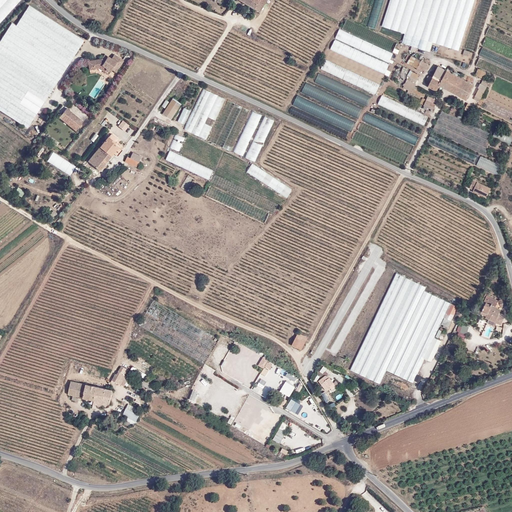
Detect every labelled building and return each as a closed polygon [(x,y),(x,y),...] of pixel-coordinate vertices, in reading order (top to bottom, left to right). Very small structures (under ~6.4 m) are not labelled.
[(0,0),(0,22),(20,0),(0,0)] [(265,0),(242,0),(260,10),(265,0)] [(474,0),(389,0),(382,25),(405,33),(402,42),(418,48),(421,37),(459,49),(474,0)] [(0,110),(27,128),(83,40),(29,5),(16,25),(11,22),(0,40),(0,110)] [(394,53),(340,29),(336,38),(390,62),(394,53)] [(102,56),(88,59),(89,69),(99,67),(108,73),(111,69),(116,72),(125,56),(114,53),(112,56),(104,53),(102,56)] [(411,54),(407,62),(417,67),(417,68),(425,72),(430,63),(411,54)] [(380,84),(325,58),(321,68),(375,94),(380,84)] [(447,68),(439,64),(428,84),(438,89),(440,84),(467,98),(475,82),(448,67),(447,68)] [(488,72),(477,66),(474,73),(485,79),(488,72)] [(420,74),(410,69),(407,74),(407,78),(403,87),(409,89),(407,93),(411,94),(412,89),(414,89),(417,83),(416,82),(420,74)] [(372,96),(326,76),(322,85),(368,105),(372,96)] [(479,100),(485,89),(487,86),(480,82),(478,87),(479,87),(473,97),(479,100)] [(347,100),(310,84),(305,94),(342,110),(347,100)] [(192,132),(212,91),(203,87),(184,128),(192,132)] [(400,93),(388,87),(385,93),(397,99),(400,93)] [(200,135),(219,94),(212,91),(192,132),(200,135)] [(209,139),(228,98),(219,94),(200,135),(209,139)] [(428,116),(383,95),(378,104),(424,125),(428,116)] [(428,95),(423,105),(433,109),(435,103),(432,102),(434,99),(428,95)] [(182,103),(173,98),(162,114),(171,120),(182,103)] [(216,143),(235,102),(228,98),(209,139),(216,143)] [(356,122),(303,98),(298,109),(351,132),(356,122)] [(224,146),(243,105),(235,102),(216,143),(224,146)] [(233,151),(253,109),(243,105),(224,146),(233,151)] [(83,120),(67,106),(59,116),(75,129),(83,120)] [(191,110),(184,107),(178,120),(185,123),(191,110)] [(245,156),(265,115),(253,109),(233,151),(245,156)] [(442,110),(432,130),(486,155),(491,145),(486,142),(490,133),(442,110)] [(275,120),(265,115),(245,156),(256,162),(275,120)] [(125,131),(129,126),(122,120),(118,125),(125,131)] [(511,140),(511,136),(496,129),(493,136),(511,144),(511,140)] [(87,159),(100,169),(113,152),(117,156),(123,148),(114,141),(117,138),(111,133),(109,135),(107,133),(87,159)] [(93,142),(99,136),(96,134),(90,139),(93,142)] [(173,134),(171,147),(177,148),(178,145),(182,146),(184,137),(173,134)] [(496,174),(500,166),(432,135),(428,144),(496,174)] [(214,170),(171,150),(166,159),(210,179),(214,170)] [(131,156),(128,154),(125,161),(137,166),(141,155),(133,151),(131,156)] [(76,166),(53,152),(48,161),(70,175),(76,166)] [(292,189),(252,163),(247,171),(287,197),(292,189)] [(190,189),(193,178),(187,176),(184,188),(190,189)] [(491,187),(474,179),(470,187),(474,189),(473,191),(487,196),(491,187)] [(18,188),(15,193),(22,197),(25,192),(18,188)] [(269,200),(265,208),(275,213),(279,204),(269,200)] [(413,382),(429,349),(441,324),(445,317),(451,303),(425,290),(426,287),(397,273),(351,369),(380,383),(387,370),(413,382)] [(487,324),(494,327),(497,323),(501,324),(506,316),(501,313),(503,307),(511,304),(507,295),(498,299),(487,294),(485,299),(486,300),(481,313),(486,316),(485,317),(489,319),(487,324)] [(154,300),(139,324),(203,362),(220,338),(154,300)] [(452,320),(458,306),(451,303),(445,317),(452,320)] [(449,327),(452,320),(445,317),(441,324),(449,327)] [(462,323),(459,332),(466,334),(469,325),(462,323)] [(298,333),(293,345),(302,349),(308,338),(298,333)] [(234,360),(237,353),(229,351),(227,358),(234,360)] [(270,368),(272,364),(266,360),(263,364),(270,368)] [(115,373),(113,379),(124,386),(128,377),(125,375),(128,369),(121,366),(117,373),(115,373)] [(259,377),(263,379),(268,371),(263,368),(259,377)] [(325,381),(322,378),(319,381),(327,391),(331,387),(329,386),(334,382),(329,377),(325,381)] [(82,383),(71,381),(68,394),(73,394),(72,399),(78,401),(82,383)] [(114,388),(86,382),(83,396),(111,403),(114,388)] [(289,394),(294,385),(291,384),(286,392),(289,394)] [(277,404),(282,407),(287,400),(283,396),(277,404)] [(291,397),(285,407),(291,410),(296,400),(291,397)] [(142,409),(128,403),(123,414),(136,421),(142,409)] [(359,419),(364,414),(360,410),(355,414),(359,419)] [(279,442),(286,431),(279,427),(272,438),(279,442)]
